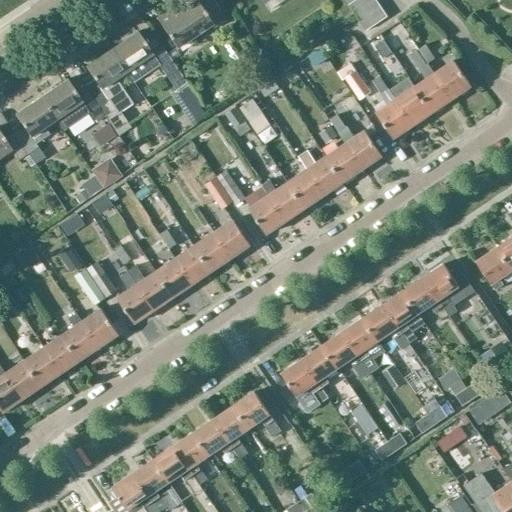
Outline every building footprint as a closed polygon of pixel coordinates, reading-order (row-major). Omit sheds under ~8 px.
[(212,26),(223,19),(209,0),(195,0),(173,15),(168,8),(155,17),(175,47),(210,24),(212,26)] [(263,0),(266,3),(271,11),(286,0),(263,0)] [(346,0),(367,31),(388,17),(376,0),(346,0)] [(511,0),(471,0),(460,12),(501,51),(511,39),(511,0)] [(109,47),(124,70),(133,83),(158,66),(174,90),(184,83),(160,47),(151,53),(135,30),(109,47)] [(391,53),(383,41),(375,47),(383,58),(391,53)] [(420,51),(428,63),(435,58),(426,45),(419,50),(420,51)] [(82,84),(106,119),(113,130),(126,121),(119,111),(131,103),(113,77),(124,70),(109,47),(84,65),(92,77),(82,84)] [(320,48),(308,57),(315,67),(327,59),(320,48)] [(453,101),(436,75),(428,63),(420,51),(410,57),(427,81),(416,88),(434,114),(453,101)] [(436,75),(453,101),(473,88),(455,62),(436,75)] [(345,78),(360,100),(371,93),(356,71),(345,78)] [(380,77),(373,81),(382,94),(381,94),(389,106),(377,114),(395,140),(414,127),(397,101),(389,90),(380,77)] [(64,78),(39,95),(54,118),(62,131),(88,113),(94,123),(103,118),(105,120),(106,119),(82,84),(73,90),(64,78)] [(274,80),(260,90),(265,98),(279,88),(274,80)] [(434,114),(416,88),(397,101),(414,127),(434,114)] [(54,118),(39,95),(13,112),(21,125),(12,131),(27,155),(33,163),(43,157),(34,144),(48,134),(42,125),(54,118)] [(197,101),(182,111),(193,126),(207,116),(197,101)] [(245,121),(235,106),(224,114),(234,128),(245,121)] [(257,134),(270,126),(263,114),(249,123),(257,134)] [(337,115),(330,120),(339,132),(346,128),(337,115)] [(346,145),(363,171),(382,158),(365,132),(355,139),(347,127),(346,128),(339,132),(338,133),(346,145)] [(331,128),(322,134),(327,142),(336,136),(331,128)] [(0,153),(9,148),(18,162),(27,155),(12,131),(2,138),(0,134),(0,153)] [(326,158),(344,184),(363,171),(346,145),(326,158)] [(309,153),(299,160),(307,171),(324,197),(327,195),(344,184),(326,158),(317,165),(309,153)] [(120,173),(110,157),(91,169),(101,185),(120,173)] [(217,177),(236,206),(246,199),(227,170),(217,177)] [(288,184),(305,210),(324,197),(307,171),(288,184)] [(205,185),(222,209),(233,202),(216,177),(205,185)] [(269,197),(286,223),(305,210),(288,184),(277,191),(270,180),(262,185),(263,188),(269,197)] [(263,188),(246,199),(252,208),(249,210),(267,236),(286,223),(269,197),(263,188)] [(77,201),(88,194),(84,189),(74,196),(77,201)] [(111,190),(105,194),(111,203),(117,198),(111,190)] [(215,235),(231,259),(250,246),(234,222),(215,235)] [(177,245),(168,230),(161,235),(170,249),(177,245)] [(195,248),(212,272),(231,259),(215,235),(195,248)] [(511,236),(496,247),(511,269),(511,270),(511,236)] [(32,245),(17,255),(27,270),(42,260),(32,245)] [(132,260),(122,246),(115,251),(125,265),(132,260)] [(511,269),(496,247),(476,261),(495,288),(502,283),(499,278),(511,269)] [(212,272),(195,248),(176,261),(192,285),(212,272)] [(78,256),(67,264),(73,272),(84,264),(78,256)] [(117,290),(98,261),(87,269),(106,297),(117,290)] [(157,274),(173,298),(192,285),(176,261),(157,274)] [(14,262),(0,270),(0,272),(4,278),(18,268),(14,262)] [(423,276),(442,305),(448,315),(456,310),(452,304),(473,289),(458,266),(450,272),(443,262),(423,276)] [(129,273),(154,311),(173,298),(157,274),(146,281),(136,265),(128,271),(129,273)] [(74,276),(95,306),(106,298),(85,268),(74,276)] [(130,292),(118,300),(135,324),(154,311),(129,273),(128,271),(119,277),(130,292)] [(402,290),(417,312),(429,304),(434,310),(442,305),(423,276),(402,290)] [(31,297),(23,286),(14,292),(22,303),(31,297)] [(402,290),(382,304),(402,332),(409,342),(415,337),(411,331),(424,322),(417,312),(402,290)] [(382,304),(362,317),(376,339),(389,331),(400,348),(409,342),(402,332),(382,304)] [(84,322),(101,347),(120,335),(103,309),(84,322)] [(75,328),(64,335),(81,360),(101,347),(84,322),(83,323),(77,313),(68,318),(75,328)] [(362,317),(341,331),(370,373),(379,367),(374,359),(385,352),(376,339),(362,317)] [(341,331),(321,345),(336,367),(349,358),(363,378),(370,373),(341,331)] [(64,335),(45,348),(62,373),(81,360),(64,335)] [(336,367),(321,345),(301,359),(320,387),(328,382),(324,375),(336,367)] [(26,361),(43,386),(62,373),(45,348),(26,361)] [(511,356),(506,348),(484,363),(496,381),(511,369),(511,356)] [(301,359),(280,373),(295,395),(306,412),(319,403),(328,398),(320,387),(301,359)] [(7,374),(24,399),(43,386),(26,361),(8,373),(7,374)] [(0,410),(3,409),(5,412),(24,399),(7,374),(8,373),(1,363),(0,363),(0,410)] [(469,387),(476,397),(488,389),(481,378),(469,387)] [(462,379),(450,387),(456,395),(467,388),(462,379)] [(476,397),(469,387),(467,388),(456,395),(463,406),(476,397)] [(501,389),(491,395),(501,409),(510,402),(501,389)] [(235,404),(249,426),(261,419),(266,425),(273,436),(281,431),(273,420),(254,391),(235,404)] [(435,398),(423,407),(428,414),(434,423),(436,425),(448,416),(446,414),(440,405),(435,398)] [(214,418),(233,447),(241,458),(248,453),(236,435),(249,426),(235,404),(214,418)] [(361,405),(352,412),(368,435),(377,429),(361,405)] [(395,435),(408,429),(401,414),(388,420),(395,435)] [(436,425),(428,414),(415,423),(423,434),(436,425)] [(214,418),(194,432),(209,454),(219,446),(224,453),(233,447),(214,418)] [(172,447),(191,475),(198,485),(206,479),(195,463),(209,454),(194,432),(172,447)] [(388,441),(395,452),(407,443),(400,433),(388,441)] [(447,435),(437,442),(443,452),(453,445),(447,435)] [(395,452),(388,441),(375,450),(382,461),(395,452)] [(191,475),(172,447),(153,460),(167,481),(180,473),(184,480),(191,475)] [(132,474),(158,511),(166,506),(155,490),(167,481),(153,460),(132,474)] [(347,469),(354,479),(366,470),(359,460),(347,469)] [(511,462),(503,469),(511,483),(511,482),(511,462)] [(304,473),(319,495),(331,487),(317,465),(304,473)] [(511,511),(511,482),(511,483),(497,493),(483,473),(462,488),(479,511),(511,511)] [(157,511),(158,511),(132,474),(111,488),(127,511),(135,511),(143,507),(147,511),(157,511)] [(299,501),(306,511),(319,503),(312,493),(299,501)] [(476,511),(463,493),(447,505),(451,511),(476,511)] [(306,511),(299,501),(287,510),(287,511),(306,511)]
